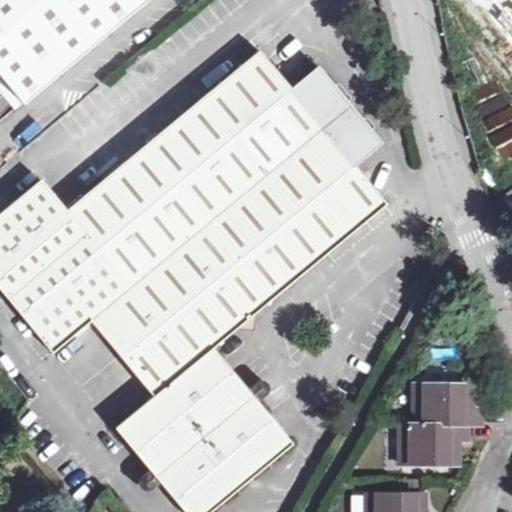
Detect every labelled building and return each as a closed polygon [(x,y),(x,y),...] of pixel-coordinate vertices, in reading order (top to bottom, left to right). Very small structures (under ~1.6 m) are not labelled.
[(0,0),(0,75),(23,104),(147,0),(0,0)] [(511,30),(502,37),(511,52),(511,30)] [(291,90),(258,51),(66,211),(41,181),(0,213),(0,289),(52,352),(91,320),(152,398),(115,428),(183,511),(211,511),(291,447),(212,349),(386,206),(354,167),(382,144),(318,67),(291,90)] [(474,385),(415,384),(415,424),(401,424),(401,465),(459,465),(460,447),(460,441),(468,441),(468,423),(482,423),(482,418),(482,408),(474,408),(474,385)] [(425,511),(426,494),(367,494),(366,511),(425,511)]
